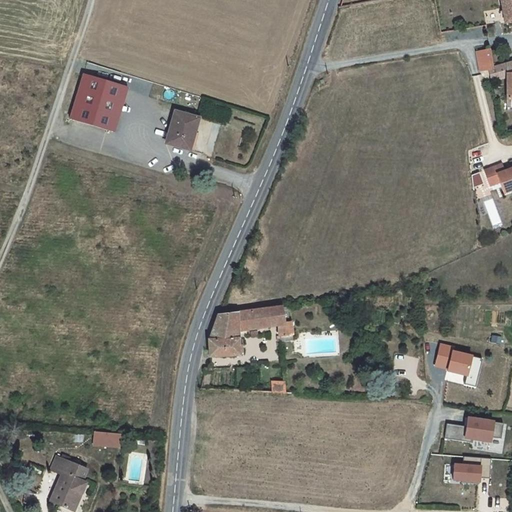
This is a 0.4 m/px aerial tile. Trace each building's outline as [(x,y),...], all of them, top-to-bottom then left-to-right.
[(511,0),(500,0),(504,24),(511,22),(511,0)] [(490,49),(476,52),(479,71),(489,68),(493,67),(490,49)] [(493,67),(489,68),(491,75),(492,80),(507,76),(507,73),(508,73),(508,63),(501,65),(493,67)] [(128,88),(83,74),(80,82),(69,119),(114,132),(128,88)] [(174,112),(169,130),(165,143),(189,150),(199,118),(174,112)] [(511,168),(504,172),(502,165),(485,171),(491,187),(500,183),(504,194),(511,190),(511,188),(511,187),(511,168)] [(481,172),(471,175),(474,187),(484,184),(481,172)] [(208,340),(209,356),(239,355),(239,353),(239,345),(238,332),(238,331),(278,325),(279,342),(281,342),(293,340),(290,322),(289,322),(287,308),(282,308),(281,306),(218,314),(209,340),(208,340)] [(209,381),(202,381),(200,389),(207,389),(209,381)] [(271,381),(272,392),(285,393),(284,382),(271,381)] [(469,443),(470,439),(489,442),(490,438),(500,440),(502,424),(467,419),(465,427),(446,424),(444,439),(469,443)] [(121,434),(95,432),(94,445),(120,447),(121,434)] [(82,482),(86,470),(56,458),(51,470),(61,475),(50,501),(73,511),(79,496),(77,496),(79,491),(82,493),(86,483),(82,482)] [(453,480),(482,484),(484,466),(455,462),(453,480)]
